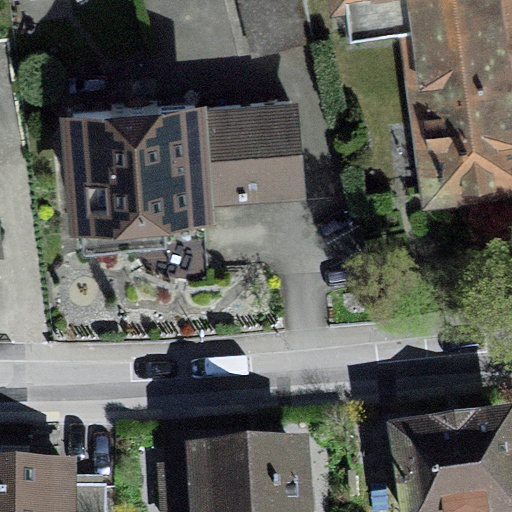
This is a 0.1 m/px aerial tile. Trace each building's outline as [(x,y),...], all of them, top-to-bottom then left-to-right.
[(69,0),(17,0),(19,8),(70,1),(69,0)] [(511,0),(330,0),(332,8),(346,6),(351,36),(401,29),(425,199),(511,186),(511,0)] [(226,221),(225,210),(217,116),(216,105),(70,118),(80,233),(226,221)] [(309,108),(217,116),(225,210),(317,202),(309,108)] [(0,192),(0,259),(8,259),(0,192)] [(511,511),(511,420),(389,437),(400,511),(511,511)] [(323,511),(320,457),(194,464),(194,476),(162,478),(163,511),(323,511)] [(82,476),(0,474),(0,511),(109,511),(110,497),(81,496),(82,476)]
